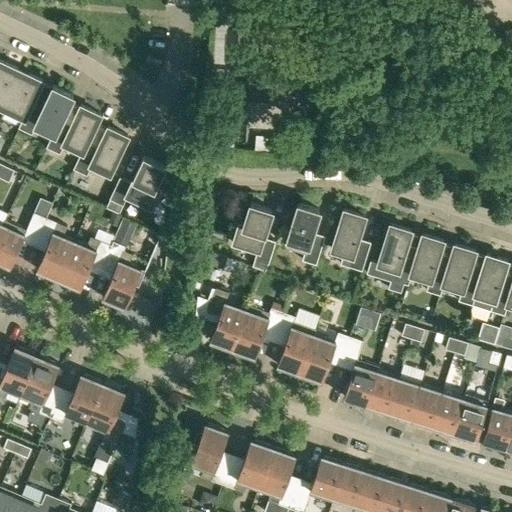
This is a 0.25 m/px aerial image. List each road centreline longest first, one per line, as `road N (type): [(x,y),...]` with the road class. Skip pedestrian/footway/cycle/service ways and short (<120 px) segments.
road 1 (residential): [(511,223),(366,179),(218,172),(106,79),(0,19)]
road 2 (residential): [(511,483),(319,424),(0,298)]
